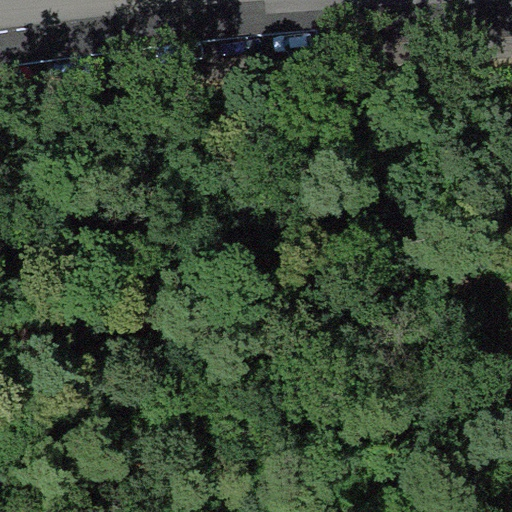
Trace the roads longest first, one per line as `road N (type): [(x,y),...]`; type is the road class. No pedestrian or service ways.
road 1 (track): [(0,310),(511,309)]
road 2 (residential): [(381,0),(0,33)]
